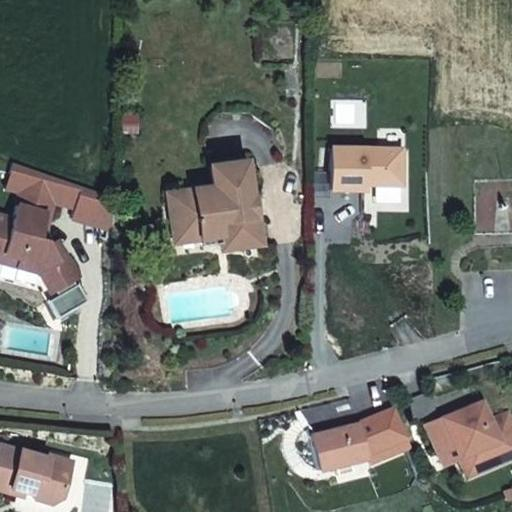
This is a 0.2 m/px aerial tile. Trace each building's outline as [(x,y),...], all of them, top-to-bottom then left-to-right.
[(398,145),(327,145),(327,171),(327,186),(327,188),(361,188),(361,182),(370,182),(395,182),(398,182),(398,145)] [(6,186),(20,190),(26,165),(13,160),(6,186)] [(213,185),(167,192),(172,230),(198,228),(200,239),(221,236),(222,243),(237,241),(238,247),(258,245),(255,216),(245,217),(243,197),(249,196),(245,161),(211,166),(213,185)] [(0,213),(0,250),(19,256),(16,264),(34,270),(35,265),(37,265),(53,290),(57,287),(73,276),(79,272),(60,245),(54,249),(51,243),(49,239),(42,236),(51,199),(51,198),(77,204),(74,215),(115,225),(115,193),(26,165),(20,190),(14,218),(0,213)] [(312,186),(327,186),(327,171),(312,171),(312,186)] [(395,182),(370,182),(370,200),(395,200),(395,182)] [(172,230),(173,241),(200,239),(198,228),(172,230)] [(58,239),(51,243),(54,249),(60,245),(58,239)] [(19,256),(0,250),(0,259),(16,264),(19,256)] [(73,276),(57,287),(60,291),(50,297),(60,313),(89,294),(78,278),(76,280),(73,276)] [(425,426),(432,446),(449,439),(456,457),(464,477),(502,462),(495,442),(511,434),(511,427),(507,415),(489,422),(481,403),(425,426)] [(316,468),(333,464),(346,460),(364,456),(382,451),(383,454),(408,448),(397,421),(377,426),(374,417),(356,422),(308,435),(316,468)] [(511,458),(511,434),(495,442),(502,462),(511,458)] [(449,439),(432,446),(439,464),(456,457),(449,439)] [(0,491),(6,493),(8,488),(20,492),(27,494),(29,499),(46,503),(60,496),(67,469),(44,463),(46,458),(0,445),(0,491)] [(47,454),(46,458),(44,463),(67,469),(70,460),(47,454)] [(346,460),(333,464),(336,474),(349,471),(346,460)] [(8,488),(6,493),(20,497),(20,492),(8,488)]
